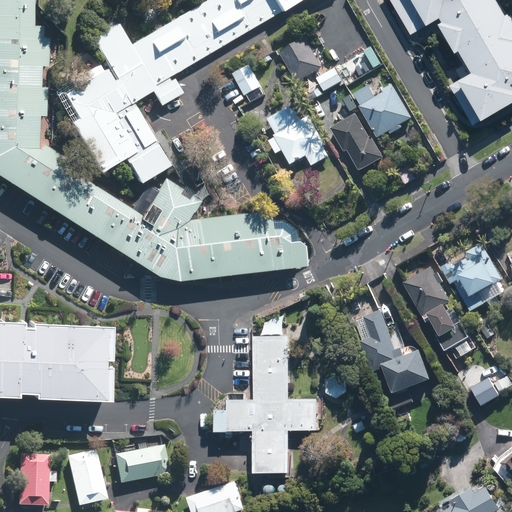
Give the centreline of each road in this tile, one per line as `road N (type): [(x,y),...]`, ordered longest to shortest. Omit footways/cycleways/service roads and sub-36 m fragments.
road 1 (residential): [(511,161),(333,265)]
road 2 (residential): [(118,499),(190,474),(199,443),(186,406)]
